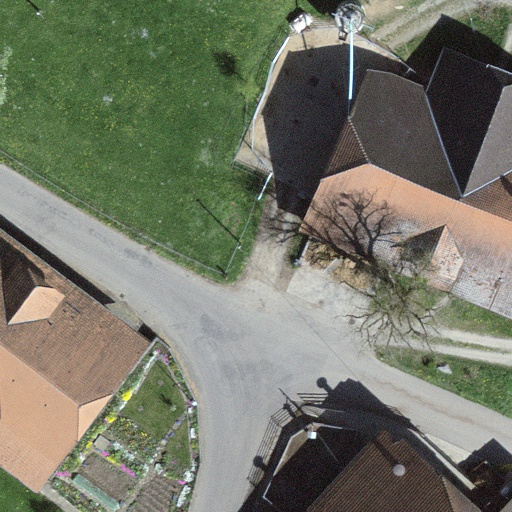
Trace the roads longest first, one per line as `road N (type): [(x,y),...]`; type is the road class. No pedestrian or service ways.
road 1 (tertiary): [(0,191),(264,339)]
road 2 (tertiary): [(264,339),(511,446)]
road 3 (unclassified): [(264,339),(217,511)]
